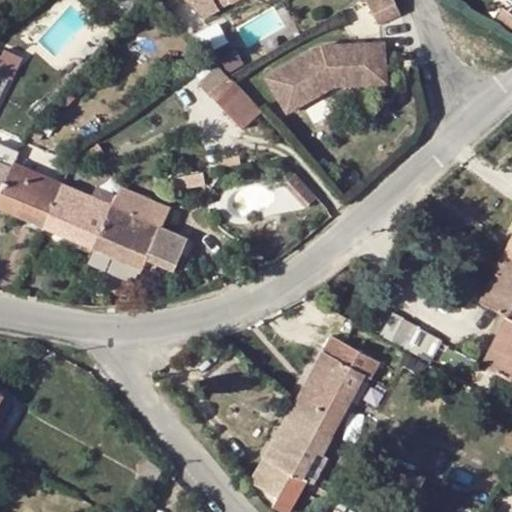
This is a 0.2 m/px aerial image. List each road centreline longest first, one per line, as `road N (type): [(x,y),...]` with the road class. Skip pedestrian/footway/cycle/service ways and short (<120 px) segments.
road 1 (residential): [(467,126),(286,285),(238,311),(96,332)]
road 2 (residential): [(96,332),(241,511)]
road 3 (residential): [(414,0),(467,126)]
